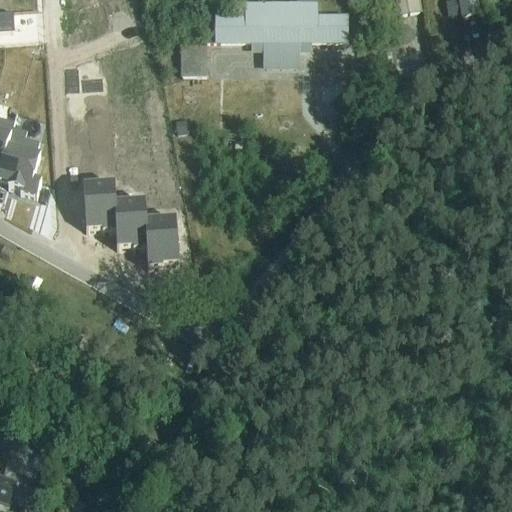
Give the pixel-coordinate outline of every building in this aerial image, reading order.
[(296,0),(297,10),(317,10),(316,0),(296,0)] [(422,17),(418,0),(394,0),(398,21),(422,17)] [(460,0),(464,23),(483,20),(479,0),(460,0)] [(317,10),(297,10),(245,10),(246,22),(214,22),(214,23),(205,23),(205,49),(215,49),(215,50),(251,50),(251,59),(263,59),(263,76),(299,76),(299,59),(311,59),(311,49),(348,49),(348,21),(318,21),(318,10),(317,10)] [(181,52),(181,83),(207,82),(207,52),(181,52)] [(0,179),(14,129),(0,124),(0,179)] [(15,129),(14,129),(0,179),(0,188),(9,191),(8,195),(21,198),(20,200),(37,205),(42,187),(34,185),(40,162),(36,161),(40,149),(25,145),(27,139),(13,135),(15,129)] [(113,190),(83,192),(86,238),(102,237),(102,239),(116,238),(113,190)] [(115,190),(113,190),(116,238),(117,255),(133,254),(133,256),(146,255),(143,208),(116,209),(115,190)] [(145,207),(143,208),(146,255),(148,275),(163,274),(163,271),(179,270),(176,224),(146,226),(145,207)] [(7,436),(1,450),(25,458),(28,449),(39,453),(35,465),(47,469),(55,447),(29,438),(27,443),(7,436)] [(108,471),(97,468),(98,464),(80,460),(77,474),(94,478),(94,480),(104,482),(98,503),(117,508),(123,486),(105,481),(108,471)] [(0,508),(9,511),(11,507),(17,488),(18,485),(0,479),(0,508)] [(17,488),(11,507),(25,511),(31,492),(17,488)]
